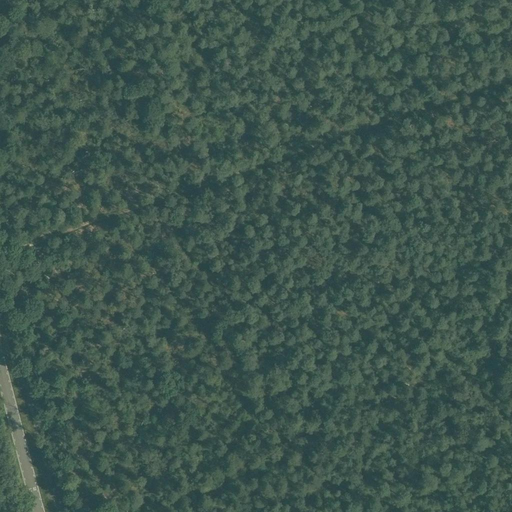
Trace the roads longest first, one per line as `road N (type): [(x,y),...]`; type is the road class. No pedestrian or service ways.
road 1 (track): [(511,79),(0,254)]
road 2 (secondary): [(38,511),(0,364)]
